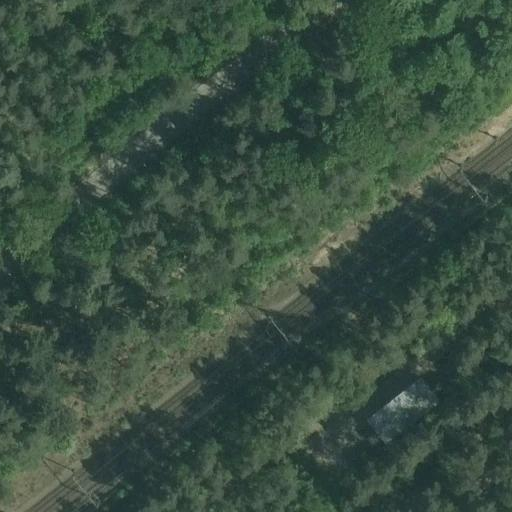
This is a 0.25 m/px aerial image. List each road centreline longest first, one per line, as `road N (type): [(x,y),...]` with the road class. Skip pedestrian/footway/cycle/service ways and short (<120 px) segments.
road 1 (track): [(511,196),(112,511)]
road 2 (unclassified): [(0,263),(330,0)]
road 3 (track): [(511,288),(319,440),(260,465),(189,511)]
